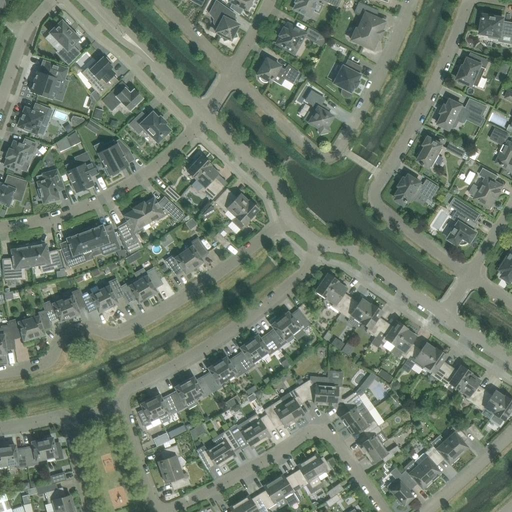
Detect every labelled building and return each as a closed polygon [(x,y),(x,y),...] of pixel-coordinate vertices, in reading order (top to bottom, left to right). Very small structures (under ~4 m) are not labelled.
[(235,31),(237,28),(239,25),(228,19),(232,12),(216,0),(212,9),(218,12),(214,20),(214,21),(214,22),(214,24),(215,25),(216,26),(218,27),(216,32),(222,35),(224,41),(229,39),(231,40),(232,38),(237,37),(235,31)] [(252,2),(251,0),(229,0),(229,1),(247,9),(248,8),(250,7),(251,6),(252,4),(252,2)] [(317,0),(296,0),(296,2),(297,3),(294,9),(306,15),(309,16),(312,11),(317,1),(317,0)] [(376,41),(384,22),(375,18),(378,11),(358,2),(354,11),(364,16),(360,25),(359,25),(357,30),(356,30),(352,41),(372,49),(373,47),(375,47),(377,42),(376,41)] [(511,22),(503,21),(504,19),(504,18),(496,17),(495,15),(490,14),(488,15),(484,14),(483,19),(481,20),(481,24),(482,26),(480,33),(489,35),(489,37),(500,39),(499,41),(511,43),(511,22)] [(57,53),(68,64),(79,54),(72,46),(79,39),(62,21),(50,33),(64,46),(57,53)] [(305,34),(297,29),(288,24),(285,29),(283,28),(279,35),(281,36),(277,44),(294,53),(305,34)] [(310,30),(306,37),(321,45),(325,38),(310,30)] [(459,72),(457,77),(458,78),(457,79),(459,80),(458,82),(464,85),(465,83),(467,83),(472,86),(472,84),(479,87),(486,68),(482,67),(485,59),(476,55),(474,61),(469,59),(468,59),(464,67),(463,66),(461,71),(461,72),(459,72)] [(95,61),(88,68),(90,70),(98,79),(91,85),(96,90),(92,94),(97,102),(102,96),(115,84),(109,79),(115,73),(110,69),(112,67),(110,65),(112,63),(107,58),(105,59),(103,58),(97,63),(95,61)] [(258,73),(257,74),(259,75),(260,76),(259,78),(259,79),(260,80),(261,81),(263,82),(264,82),(265,83),(267,82),(268,81),(271,82),(272,80),(281,85),(284,78),(294,83),(299,74),(288,65),(284,70),(279,67),(280,66),(279,65),(270,60),(266,58),(264,62),(258,73)] [(68,69),(43,60),(39,73),(37,72),(36,75),(35,78),(34,82),(32,81),(29,89),(31,90),(31,91),(52,98),(55,89),(59,91),(62,79),(65,80),(68,69)] [(335,80),(334,83),(343,88),(342,90),(342,91),(342,92),(342,93),(342,94),(342,95),(343,96),(344,96),(344,97),(345,97),(346,97),(347,97),(348,97),(349,97),(350,96),(351,96),(352,95),(352,93),(351,92),(360,75),(358,74),(361,67),(348,60),(344,67),(343,66),(341,69),(339,72),(337,76),(335,80)] [(307,77),(302,75),(299,80),(304,83),(307,77)] [(123,90),(118,85),(102,101),(112,110),(121,101),(130,110),(142,98),(134,90),(130,93),(125,88),(123,90)] [(313,105),(304,119),(309,122),(318,128),(320,133),(328,131),(327,126),(333,116),(326,112),(327,111),(323,109),(325,107),(322,105),(325,99),(321,97),(311,91),(306,101),(313,105)] [(465,123),(470,112),(481,117),(487,106),(470,99),(466,107),(451,100),(447,108),(445,107),(444,108),(443,110),(443,112),(444,112),(439,122),(438,124),(450,130),(451,127),(455,129),(457,123),(458,123),(459,122),(462,123),(465,123)] [(33,111),(29,109),(25,108),(18,126),(24,128),(24,130),(30,132),(30,131),(36,133),(40,123),(44,125),(47,117),(49,118),(52,110),(36,104),(33,111)] [(96,108),(93,118),(101,120),(104,110),(96,108)] [(170,130),(164,124),(166,123),(160,117),(158,119),(153,113),(147,118),(142,112),(130,124),(138,133),(142,130),(147,134),(148,132),(158,142),(170,130)] [(90,120),(85,127),(93,132),(97,125),(90,120)] [(511,143),(509,142),(508,143),(505,141),(509,135),(496,129),(491,138),(503,145),(501,151),(502,151),(496,163),(511,170),(511,167),(511,143)] [(67,136),(56,142),(58,147),(69,142),(70,143),(79,138),(76,132),(68,137),(67,136)] [(440,148),(442,145),(429,137),(426,141),(427,141),(426,144),(427,145),(423,151),(422,150),(421,151),(419,152),(419,154),(418,156),(418,158),(419,158),(418,161),(423,163),(422,165),(424,166),(425,164),(429,167),(430,166),(432,167),(443,149),(440,148)] [(26,154),(29,155),(33,153),(36,143),(25,139),(22,145),(14,142),(11,150),(9,149),(6,157),(8,157),(5,165),(19,171),(26,154)] [(104,168),(108,175),(109,174),(110,175),(112,174),(113,176),(119,172),(118,171),(128,165),(127,163),(134,159),(129,150),(119,140),(114,143),(113,141),(104,146),(106,150),(99,154),(106,167),(104,168)] [(447,149),(462,157),(466,150),(451,142),(447,149)] [(68,172),(73,183),(72,185),(74,189),(76,190),(77,192),(93,184),(90,177),(97,174),(92,162),(91,162),(87,153),(75,158),(78,163),(74,165),(75,168),(68,172)] [(196,179),(210,164),(202,156),(197,161),(195,159),(190,164),(192,166),(188,171),(196,179)] [(216,170),(210,164),(196,179),(204,186),(201,189),(212,199),(222,188),(213,179),(218,173),(215,171),(216,170)] [(473,187),(469,195),(475,198),(475,199),(481,202),(480,204),(489,209),(490,207),(496,198),(497,199),(501,192),(500,191),(503,186),(494,181),(497,176),(498,177),(498,176),(483,167),(483,168),(484,168),(480,174),(486,178),(484,182),(483,181),(479,189),(480,189),(479,191),(473,187)] [(63,188),(62,186),(56,170),(43,174),(45,180),(38,182),(39,188),(38,189),(40,196),(41,195),(44,203),(48,202),(48,203),(55,201),(55,200),(59,198),(57,191),(63,188)] [(420,183),(420,182),(409,175),(405,182),(403,181),(400,186),(402,187),(397,194),(399,195),(398,197),(398,198),(398,199),(398,200),(399,201),(400,202),(401,202),(402,203),(403,203),(404,203),(405,203),(406,202),(407,203),(408,201),(409,201),(411,197),(416,199),(420,192),(423,195),(425,193),(432,198),(439,187),(427,180),(424,186),(420,183)] [(23,194),(27,183),(8,176),(4,185),(0,183),(0,202),(8,206),(14,191),(23,194)] [(180,197),(170,188),(165,192),(175,202),(180,197)] [(236,216),(250,201),(244,195),(243,197),(240,194),(235,200),(225,191),(215,202),(226,212),(228,209),(236,216)] [(157,204),(156,203),(154,199),(144,204),(143,203),(139,206),(148,222),(155,218),(156,220),(169,213),(178,221),(184,215),(165,197),(159,203),(157,204)] [(459,222),(448,239),(456,244),(458,245),(458,244),(460,245),(462,245),(464,245),(465,245),(467,244),(468,243),(470,242),(471,242),(472,241),(475,235),(477,233),(474,231),(473,230),(478,223),(477,222),(481,215),(455,198),(450,205),(458,210),(453,218),(459,222)] [(254,214),(258,209),(250,201),(236,216),(232,220),(238,227),(240,224),(242,226),(249,219),(251,221),(256,216),(254,214)] [(132,235),(143,228),(141,226),(148,222),(139,206),(134,209),(135,210),(125,216),(128,221),(118,227),(131,253),(140,248),(132,235)] [(215,210),(211,206),(203,215),(201,217),(205,220),(207,218),(207,219),(215,210)] [(192,218),(185,223),(190,230),(197,225),(192,218)] [(93,227),(84,230),(94,257),(91,249),(99,246),(102,254),(104,254),(120,249),(113,231),(106,234),(102,225),(94,228),(93,227)] [(94,257),(84,230),(75,234),(75,235),(67,238),(70,246),(62,249),(69,267),(85,261),(82,252),(91,249),(94,257)] [(228,242),(218,233),(214,238),(224,247),(228,242)] [(169,235),(160,241),(165,248),(174,241),(169,235)] [(208,253),(198,238),(189,244),(191,247),(184,252),(195,268),(200,265),(199,264),(203,261),(200,258),(208,253)] [(48,252),(47,246),(46,244),(36,246),(36,243),(29,244),(32,266),(47,263),(48,269),(62,266),(58,250),(50,252),(48,252)] [(32,266),(29,244),(21,245),(22,248),(11,250),(13,258),(11,259),(3,259),(4,280),(19,279),(17,268),(32,266)] [(124,249),(117,252),(120,258),(126,255),(124,249)] [(511,251),(510,255),(508,254),(500,265),(503,267),(501,269),(505,272),(503,276),(510,281),(511,278),(511,251)] [(195,268),(184,252),(176,258),(174,255),(166,261),(176,275),(183,270),(185,274),(189,271),(190,272),(195,268)] [(60,269),(57,270),(58,277),(66,276),(65,266),(60,267),(60,269)] [(162,284),(153,268),(146,273),(144,268),(134,273),(138,281),(148,298),(153,295),(153,294),(157,292),(155,288),(162,284)] [(326,297),(337,280),(328,274),(324,279),(322,278),(317,284),(320,285),(316,291),(326,297)] [(116,299),(124,295),(120,288),(116,279),(107,284),(109,286),(100,291),(109,308),(114,306),(113,305),(118,303),(116,299)] [(344,285),(337,280),(326,297),(334,303),(332,306),(341,313),(350,300),(342,295),(346,289),(343,287),(344,285)] [(148,298),(138,281),(130,286),(128,283),(120,288),(124,295),(129,303),(136,299),(138,303),(142,300),(143,301),(148,298)] [(12,290),(5,291),(6,299),(14,298),(12,290)] [(78,309),(86,306),(85,303),(82,296),(80,290),(70,294),(72,297),(63,300),(70,318),(76,316),(75,315),(80,313),(78,309)] [(109,308),(100,291),(91,295),(90,292),(82,296),(85,303),(86,306),(89,312),(97,308),(99,312),(103,310),(103,311),(109,308)] [(360,321),(372,304),(365,300),(364,301),(361,299),(357,305),(350,300),(341,313),(350,319),(347,323),(356,328),(360,321)] [(70,318),(63,300),(54,304),(53,301),(43,304),(46,311),(49,321),(50,321),(58,317),(60,321),(64,320),(70,318)] [(382,311),(372,304),(360,321),(369,327),(367,330),(376,336),(384,324),(377,318),(382,311)] [(299,309),(305,317),(308,320),(313,316),(305,305),(299,309)] [(288,312),(285,315),(284,314),(279,318),(291,333),(292,333),(297,340),(303,335),(304,334),(304,333),(304,331),(302,329),(309,324),(298,310),(291,316),(288,312)] [(52,327),(50,321),(49,321),(46,311),(37,314),(38,317),(29,319),(34,338),(40,336),(40,335),(44,334),(43,330),(52,327)] [(291,333),(279,318),(274,322),(275,322),(272,325),(274,329),(267,334),(278,348),(286,342),(284,339),(291,333)] [(34,338),(29,319),(20,322),(19,319),(9,322),(10,324),(12,331),(13,339),(23,336),(24,340),(28,339),(29,340),(34,338)] [(392,329),(384,324),(376,336),(371,343),(378,347),(382,341),(385,343),(387,339),(395,345),(407,328),(397,321),(392,329)] [(15,348),(13,339),(12,331),(10,324),(0,326),(1,328),(0,327),(0,355),(2,355),(2,354),(6,353),(6,349),(15,348)] [(413,333),(407,328),(395,345),(391,352),(399,358),(401,354),(408,358),(414,349),(409,345),(415,336),(412,334),(413,333)] [(278,348),(267,334),(260,339),(258,335),(254,338),(253,337),(249,341),(260,357),(268,351),(270,354),(278,348)] [(331,342),(340,348),(344,342),(335,336),(331,342)] [(347,340),(341,349),(348,354),(354,344),(347,340)] [(260,357),(249,341),(244,344),(244,345),(241,348),(243,351),(236,356),(246,371),(254,365),(252,362),(260,357)] [(425,365),(436,348),(430,344),(429,345),(426,343),(420,352),(414,349),(408,358),(401,368),(408,372),(414,363),(422,369),(424,365),(425,365)] [(446,355),(436,348),(425,365),(433,371),(431,374),(440,381),(448,368),(441,363),(446,355)] [(246,371),(236,356),(229,361),(226,357),(222,360),(222,359),(217,362),(227,378),(235,373),(237,376),(246,371)] [(227,378),(217,362),(212,365),(212,366),(208,368),(211,372),(203,377),(212,392),(221,386),(219,384),(227,378)] [(459,389),(471,372),(461,366),(456,373),(448,368),(440,381),(449,387),(450,385),(458,390),(459,389)] [(381,367),(377,373),(389,381),(393,375),(381,367)] [(373,371),(361,385),(366,389),(378,375),(373,371)] [(478,377),(471,372),(459,389),(468,395),(465,398),(474,404),(483,392),(475,387),(480,380),(477,378),(478,377)] [(327,386),(327,377),(310,376),(310,380),(295,389),(302,400),(307,397),(315,397),(314,404),(325,404),(327,386)] [(212,392),(203,377),(196,381),(194,377),(190,379),(189,378),(184,381),(193,398),(202,394),(203,397),(212,392)] [(337,399),(340,399),(342,378),(327,377),(327,386),(325,404),(336,405),(337,399)] [(395,380),(392,382),(392,385),(395,388),(398,388),(401,385),(400,382),(398,380),(395,380)] [(193,398),(184,381),(179,384),(179,385),(175,387),(177,391),(170,395),(178,411),(187,406),(185,403),(193,398)] [(361,385),(355,393),(358,398),(365,393),(364,392),(366,389),(361,385)] [(295,389),(281,399),(294,421),(304,415),(297,403),(302,400),(295,389)] [(494,413),(505,396),(499,392),(498,393),(495,391),(491,397),(483,392),(474,404),(483,411),(485,407),(494,413)] [(348,405),(358,398),(355,393),(344,400),(348,405)] [(178,411),(170,395),(162,399),(160,395),(156,397),(155,396),(150,399),(162,423),(169,420),(170,419),(170,418),(170,414),(178,411)] [(494,413),(491,418),(500,424),(507,414),(510,416),(511,412),(511,408),(511,407),(511,400),(505,396),(494,413)] [(347,426),(368,412),(358,398),(348,405),(351,410),(340,417),(347,426)] [(162,423),(150,399),(145,401),(145,402),(141,404),(144,410),(142,411),(143,414),(140,415),(147,430),(162,423)] [(285,426),(294,421),(281,399),(264,410),(267,415),(274,426),(282,421),(285,426)] [(367,433),(378,426),(368,412),(347,426),(353,435),(364,428),(367,433)] [(267,431),(274,426),(267,415),(260,419),(257,414),(247,420),(261,442),(270,436),(267,431)] [(241,431),(233,436),(240,446),(239,446),(240,447),(248,443),(251,448),(261,442),(247,420),(238,426),(241,431)] [(482,434),(475,427),(473,424),(468,428),(477,439),(482,434)] [(465,435),(458,427),(456,425),(451,429),(454,432),(445,440),(459,456),(468,447),(460,439),(465,435)] [(366,454),(381,444),(375,435),(381,431),(378,426),(367,433),(371,438),(360,445),(366,454)] [(224,441),(216,446),(226,461),(235,456),(232,450),(239,446),(240,446),(233,436),(229,429),(223,433),(221,436),(224,441)] [(169,440),(167,436),(166,434),(154,439),(157,445),(169,440)] [(53,438),(48,439),(48,438),(42,439),(46,458),(56,456),(56,459),(63,458),(60,446),(57,446),(56,444),(54,444),(53,438)] [(46,458),(42,439),(36,440),(36,441),(32,442),(33,446),(24,448),(27,466),(38,463),(37,460),(46,458)] [(459,456),(445,440),(436,448),(433,445),(428,449),(437,459),(442,455),(450,464),(459,456)] [(387,461),(397,454),(400,451),(397,446),(387,453),(381,444),(366,454),(372,463),(383,456),(387,461)] [(11,445),(5,445),(7,465),(16,464),(17,467),(27,466),(24,448),(16,449),(15,445),(11,446),(11,445)] [(181,456),(177,445),(165,449),(167,455),(162,456),(164,460),(158,462),(162,472),(179,466),(185,464),(185,463),(186,461),(181,456)] [(226,461),(216,446),(208,451),(204,445),(196,450),(198,456),(200,459),(206,467),(213,462),(216,467),(226,461)] [(441,472),(433,464),(437,459),(428,449),(424,454),(423,453),(414,461),(418,465),(432,480),(441,472)] [(317,454),(307,460),(317,476),(326,470),(327,471),(330,469),(323,457),(320,459),(317,454)] [(321,482),(317,476),(307,460),(298,466),(301,471),(294,475),(301,487),(308,482),(312,488),(321,482)] [(432,480),(418,465),(409,473),(406,470),(401,474),(410,484),(415,480),(422,489),(432,480)] [(190,484),(187,475),(187,473),(182,474),(179,466),(162,472),(165,483),(171,481),(172,484),(176,482),(178,488),(190,484)] [(413,497),(406,488),(410,484),(401,474),(396,468),(391,472),(396,478),(388,486),(387,485),(386,486),(398,498),(396,500),(401,505),(403,504),(404,505),(413,497)] [(65,479),(64,473),(51,476),(53,483),(65,479)] [(301,487),(294,475),(286,480),(283,475),(273,481),(283,496),(290,506),(298,501),(293,492),(301,487)] [(283,496),(273,481),(264,487),(267,492),(260,496),(267,508),(275,503),(274,502),(283,496)] [(51,485),(36,488),(38,495),(45,493),(48,503),(53,502),(55,511),(73,506),(70,495),(67,496),(65,497),(64,493),(59,495),(57,489),(56,483),(51,485)] [(341,490),(338,485),(328,492),(331,498),(337,494),(341,490)] [(337,494),(331,498),(325,502),(329,507),(340,499),(337,494)] [(269,511),(267,508),(260,496),(252,501),(249,496),(239,502),(245,511),(257,511),(258,511),(269,511)] [(245,511),(239,502),(230,508),(232,511),(245,511)] [(33,511),(31,503),(24,504),(25,511),(33,511)]
